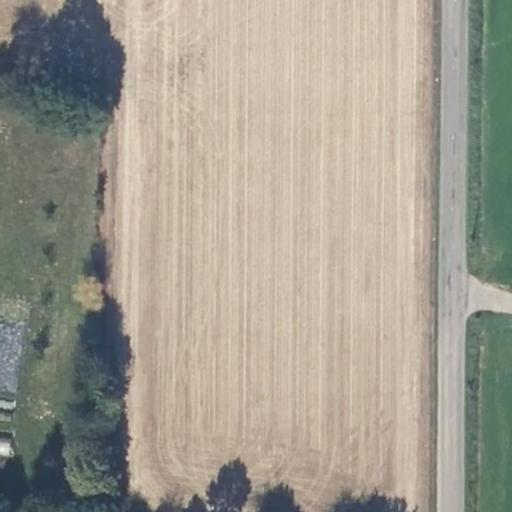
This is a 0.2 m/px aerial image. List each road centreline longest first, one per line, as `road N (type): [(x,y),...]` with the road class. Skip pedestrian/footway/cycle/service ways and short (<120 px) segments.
road 1 (tertiary): [(451,283),(453,0)]
road 2 (tertiary): [(451,511),(451,283)]
